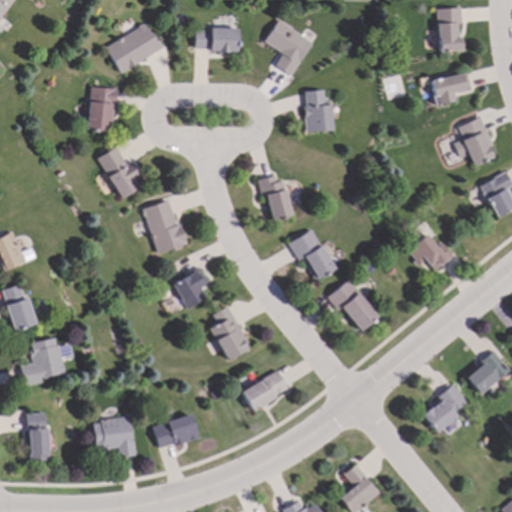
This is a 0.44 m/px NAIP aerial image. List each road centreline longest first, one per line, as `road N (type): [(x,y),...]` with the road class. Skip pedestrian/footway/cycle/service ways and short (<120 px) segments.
road 1 (residential): [(18,511),(139,509),(254,471),(326,427),(511,271)]
road 2 (residential): [(354,401),(242,259),(216,199),(211,145)]
road 3 (residential): [(193,144),(248,139),(261,126),(260,114),(243,100),(169,101),(158,111),(157,129),(193,144)]
road 4 (residential): [(354,401),(443,511)]
